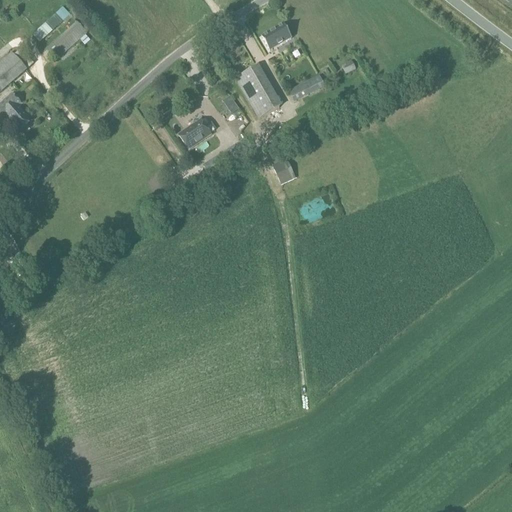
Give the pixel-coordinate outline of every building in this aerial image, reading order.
[(63,8),(32,35),(39,43),(70,16),(63,8)] [(90,41),(86,35),(87,34),(77,22),(45,50),(56,62),(80,40),(85,46),(90,41)] [(292,39),(284,25),(262,38),(270,52),(292,39)] [(285,49),(290,58),(298,54),(293,44),(285,49)] [(0,63),(0,93),(2,92),(3,93),(28,71),(27,71),(34,65),(21,50),(15,56),(12,53),(0,63)] [(356,70),(351,62),(342,67),(346,75),(356,70)] [(280,108),(257,68),(236,80),(259,120),(280,108)] [(324,75),(309,82),(288,93),(293,103),(329,85),(324,75)] [(12,94),(0,104),(0,117),(3,121),(7,118),(20,133),(32,123),(19,108),(22,105),(12,94)] [(202,121),(179,137),(189,151),(211,135),(210,134),(215,131),(210,124),(205,127),(202,121)] [(253,150),(245,140),(203,166),(210,178),(253,150)] [(295,180),(287,161),(272,167),(281,186),(295,180)] [(201,189),(193,179),(173,194),(180,204),(201,189)] [(324,193),(291,203),(297,222),(303,220),(304,221),(330,214),(324,193)]
